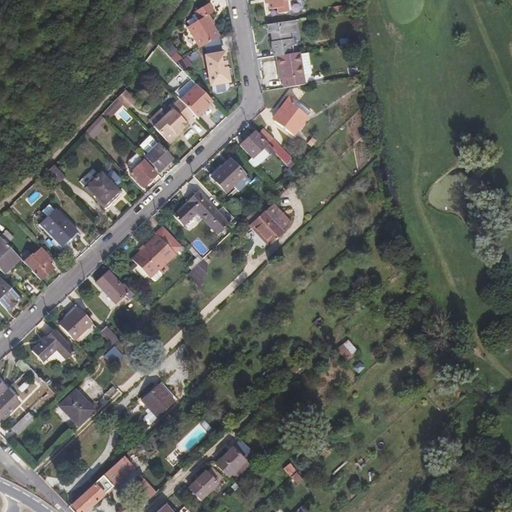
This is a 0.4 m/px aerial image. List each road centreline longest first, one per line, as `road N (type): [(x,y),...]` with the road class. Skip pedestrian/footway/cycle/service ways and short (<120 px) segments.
road 1 (residential): [(0,344),(248,107),(231,0)]
road 2 (track): [(181,0),(0,204)]
road 3 (unknown): [(147,511),(326,349)]
